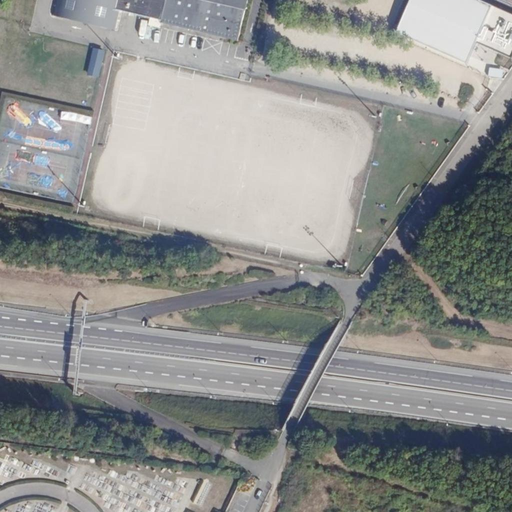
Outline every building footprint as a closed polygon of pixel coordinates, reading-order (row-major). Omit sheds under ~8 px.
[(58,0),(56,11),(117,27),(121,7),(240,37),(248,0),(58,0)] [(511,56),(511,15),(475,0),(412,0),(398,32),(467,61),(476,41),(511,57),(511,56)] [(149,25),(160,27),(161,21),(150,18),(149,25)] [(94,48),(87,75),(98,78),(105,51),(94,48)] [(203,508),(213,484),(204,480),(194,504),(203,508)]
